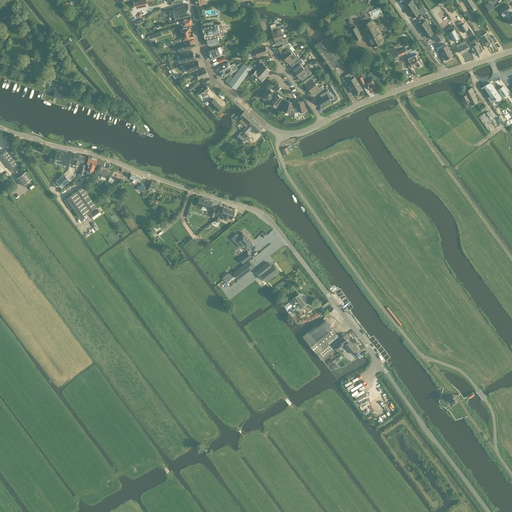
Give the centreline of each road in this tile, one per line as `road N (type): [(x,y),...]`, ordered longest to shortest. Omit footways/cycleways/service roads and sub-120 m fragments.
road 1 (tertiary): [(486,511),(270,220),(0,126)]
road 2 (unclassified): [(511,475),(497,453),(491,409),(460,371),(421,356),(380,305),(284,170),(280,133)]
road 3 (track): [(511,260),(393,91)]
road 4 (unclassified): [(322,123),(511,51)]
